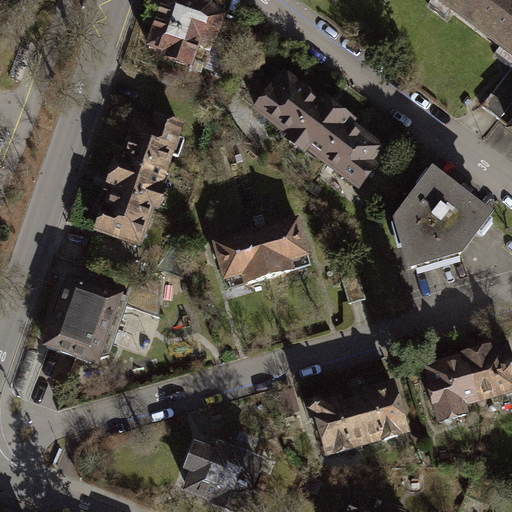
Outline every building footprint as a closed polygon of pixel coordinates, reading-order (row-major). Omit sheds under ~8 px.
[(229,16),(183,0),(163,0),(141,66),(205,87),(229,16)] [(328,0),(340,8),(345,0),(328,0)] [(511,0),(433,0),(427,9),(446,23),(451,17),(511,62),(511,73),(484,110),(501,122),(511,107),(511,0)] [(289,145),(321,104),(282,74),(264,98),(270,102),(257,120),(289,145)] [(324,100),(321,104),(289,145),(284,151),(303,166),(308,160),(321,170),(353,129),(359,122),(343,109),(340,113),(324,100)] [(511,143),(511,107),(501,122),(511,130),(511,131),(506,139),(511,143)] [(181,142),(185,131),(154,120),(151,127),(136,122),(123,161),(169,176),(175,161),(181,163),(188,144),(181,142)] [(385,154),(353,129),(321,170),(360,200),(381,173),(374,169),(385,154)] [(165,191),(169,176),(123,161),(121,166),(116,164),(105,196),(110,198),(108,202),(155,218),(161,220),(170,192),(165,191)] [(405,284),(453,277),(494,228),(432,181),(391,235),(405,284)] [(142,256),(155,218),(108,202),(96,240),(142,256)] [(300,223),(256,236),(270,283),(314,270),(300,223)] [(256,236),(212,248),(226,296),(270,283),(256,236)] [(340,272),(350,307),(360,305),(366,303),(356,268),(340,272)] [(89,285),(70,279),(56,317),(58,318),(47,348),(90,363),(109,358),(126,307),(160,319),(162,286),(151,280),(146,288),(144,287),(108,275),(104,284),(91,279),(89,285)] [(511,354),(510,348),(467,360),(481,411),(511,402),(511,354)] [(467,360),(424,371),(433,401),(425,403),(434,435),(470,425),(467,415),(481,411),(467,360)] [(351,392),(354,406),(366,456),(411,446),(397,386),(371,392),(370,388),(351,392)] [(323,399),(306,403),(321,467),(366,456),(354,406),(343,409),(341,399),(324,404),(323,399)] [(214,459),(194,451),(180,486),(187,489),(182,501),(207,511),(206,511),(247,511),(265,468),(218,449),(214,459)] [(493,503),(504,477),(490,471),(479,498),(493,503)] [(393,511),(354,497),(347,511),(393,511)]
